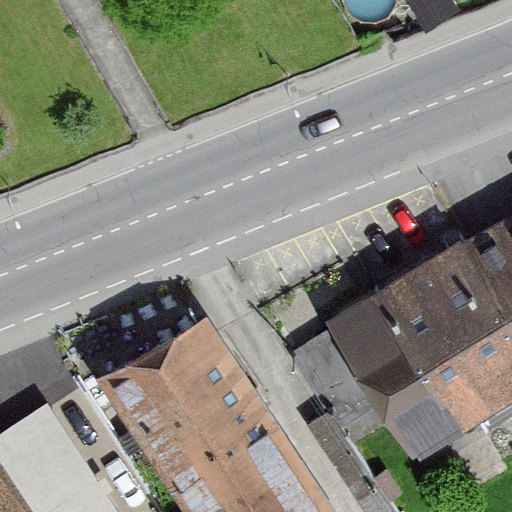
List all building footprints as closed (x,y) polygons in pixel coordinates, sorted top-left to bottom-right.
[(511,218),(453,252),(511,354),(511,218)] [(511,354),(453,252),(447,242),(317,316),(397,456),(511,390),(511,354)] [(320,511),(203,331),(97,392),(175,511),(320,511)] [(372,422),(322,341),(295,358),(329,414),(311,425),(364,511),(393,511),(389,504),(402,496),(389,475),(378,482),(350,436),(372,422)] [(110,511),(40,404),(0,430),(0,511),(110,511)]
